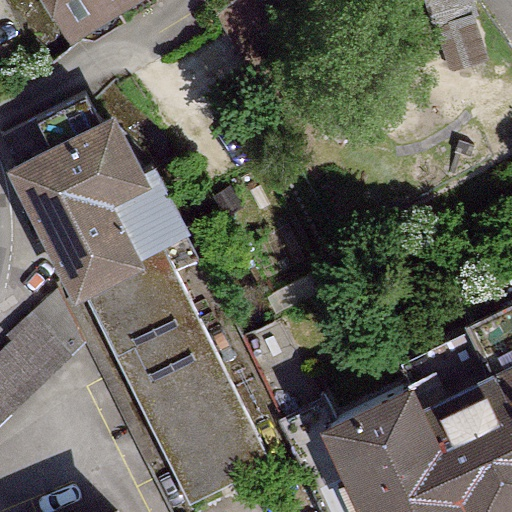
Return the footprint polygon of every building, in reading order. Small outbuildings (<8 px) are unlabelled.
[(52,0),(68,27),(112,0),(52,0)] [(86,292),(188,502),(266,465),(163,253),(171,249),(106,117),(13,162),(78,296),(86,292)] [(495,371),(502,367),(511,387),(511,301),(471,322),(472,325),(495,371)] [(0,354),(0,431),(93,345),(55,304),(0,354)] [(422,406),(474,511),(480,511),(511,497),(511,387),(502,367),(495,371),(472,325),(399,361),(409,380),(408,381),(422,406)] [(474,511),(422,406),(408,381),(337,417),(325,395),(297,409),(344,511),(474,511)]
